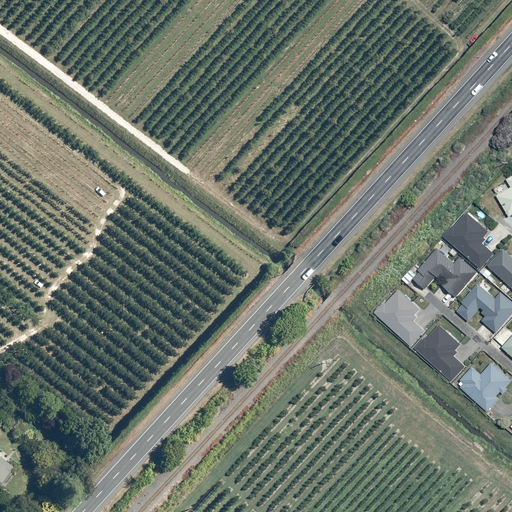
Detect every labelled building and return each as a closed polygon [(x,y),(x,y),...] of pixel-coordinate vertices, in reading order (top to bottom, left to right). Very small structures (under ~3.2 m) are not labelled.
[(511,175),(505,180),(511,188),(496,196),(507,218),(511,215),(511,175)] [(490,233),(465,213),(443,238),(480,269),(493,254),(482,244),(490,233)] [(419,273),(412,280),(424,290),(434,278),(442,284),(440,285),(455,298),(476,273),(460,258),(454,264),(437,250),(417,271),(419,273)] [(487,266),(511,289),(511,258),(503,250),(487,266)] [(494,299),(477,285),(455,310),(468,322),(478,312),(484,318),(481,322),(496,333),(511,314),(511,303),(499,293),(494,299)] [(421,311),(398,290),(374,315),(409,347),(423,332),(412,322),(421,311)] [(462,347),(438,326),(413,350),(451,383),(464,367),(453,357),(462,347)] [(511,337),(502,348),(511,357),(511,337)] [(510,381),(491,364),(480,375),(471,368),(459,381),(464,384),(459,388),(486,412),(499,399),(496,397),(510,381)] [(0,482),(15,464),(0,451),(0,482)]
